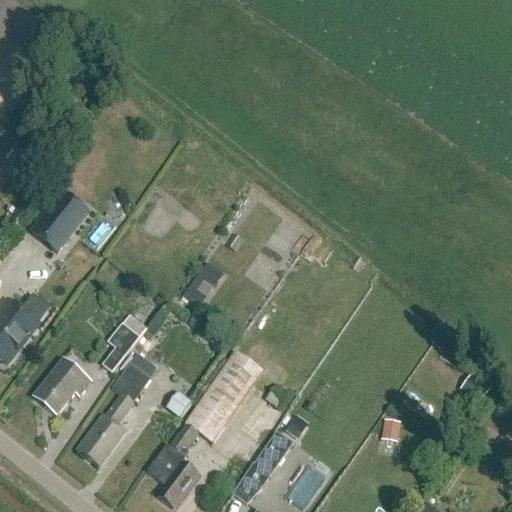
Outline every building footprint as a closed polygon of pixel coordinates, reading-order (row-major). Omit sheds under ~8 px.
[(88,218),(63,198),(32,237),(57,257),(88,218)] [(207,266),(182,299),(199,312),(219,285),(217,284),(221,277),(207,266)] [(0,313),(0,363),(6,368),(38,329),(7,305),(0,313)] [(112,378),(139,343),(146,334),(129,320),(122,329),(107,347),(115,353),(103,370),(112,378)] [(185,428),(198,438),(212,449),(261,376),(234,356),(185,428)] [(117,429),(158,373),(137,358),(111,393),(121,400),(105,421),(102,418),(76,453),(94,466),(107,449),(113,454),(126,435),(117,429)] [(79,401),(92,386),(64,363),(33,401),(56,420),(75,397),(79,401)] [(484,409),(499,389),(481,375),(467,392),(475,398),(473,401),(484,409)] [(277,389),(267,405),(280,414),(291,397),(277,389)] [(163,413),(181,420),(188,403),(171,395),(163,413)] [(307,429),(296,421),(285,437),(296,445),(307,429)] [(400,427),(385,424),(381,443),(397,446),(400,427)] [(185,456),(198,438),(185,428),(168,451),(166,450),(146,477),(165,491),(157,502),(170,511),(172,511),(182,500),(185,502),(200,481),(181,468),(188,458),(185,456)] [(292,448),(276,438),(255,469),(253,468),(244,482),(260,493),(292,448)]
